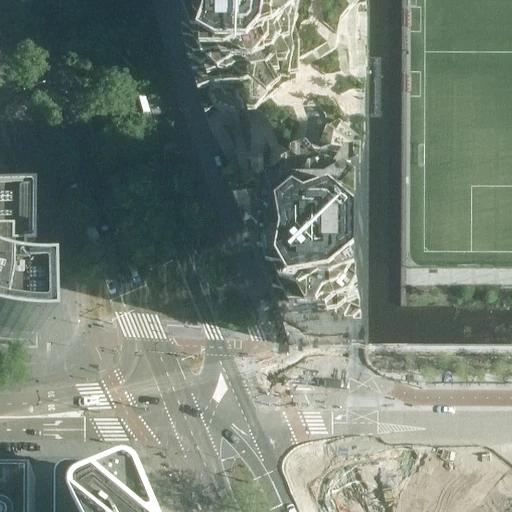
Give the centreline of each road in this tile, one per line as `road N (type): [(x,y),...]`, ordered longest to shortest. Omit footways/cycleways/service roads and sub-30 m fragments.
road 1 (secondary): [(247,412),(186,269),(106,0)]
road 2 (secondary): [(36,0),(59,105),(136,302)]
road 3 (residential): [(404,433),(387,424),(247,412)]
road 4 (tertiary): [(35,420),(62,432),(192,437)]
road 5 (residential): [(262,444),(323,450),(404,433)]
road 6 (unknown): [(333,511),(276,384)]
